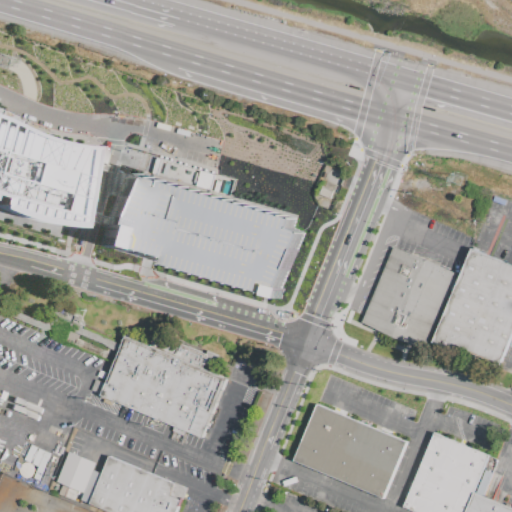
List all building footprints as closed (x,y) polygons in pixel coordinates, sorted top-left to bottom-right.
[(0,120),(13,128),(21,133),(32,137),(55,144),(69,146),(82,148),(72,228),(61,227),(44,225),(27,222),(4,215),(0,213),(0,120)] [(139,174),(295,219),(293,227),(304,231),(279,289),(272,287),(269,295),(97,245),(105,215),(122,177),(137,182),(139,174)] [(378,328),(362,321),(394,246),(410,253),(378,328)] [(461,275),(472,248),(511,265),(511,335),(499,366),(454,347),(452,351),(432,342),(461,275)] [(378,328),(410,253),(427,261),(395,335),(378,328)] [(427,261),(461,275),(432,342),(429,350),(395,335),(427,261)] [(155,333),(206,354),(207,350),(220,356),(215,368),(204,363),(202,368),(150,346),(155,333)] [(202,439),(100,396),(125,336),(150,346),(202,368),(227,379),(202,439)] [(18,393),(46,403),(42,413),(14,403),(18,393)] [(383,499),(294,461),(317,404),(408,441),(383,499)] [(465,511),(414,511),(403,507),(434,433),(489,456),(474,493),(465,511)] [(187,489),(176,511),(106,511),(80,501),(93,470),(101,474),(109,456),(187,489)] [(511,511),(465,511),(474,493),(511,508),(511,511)]
